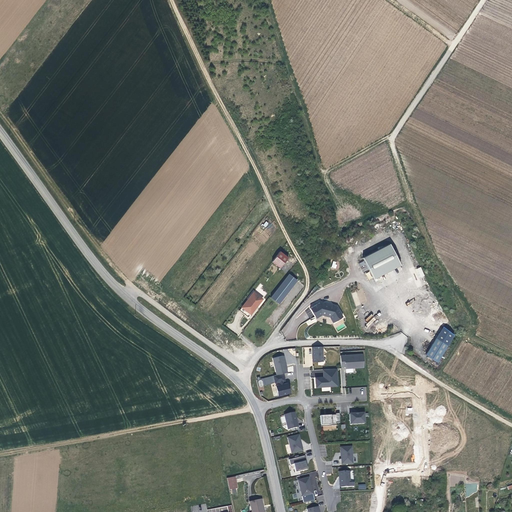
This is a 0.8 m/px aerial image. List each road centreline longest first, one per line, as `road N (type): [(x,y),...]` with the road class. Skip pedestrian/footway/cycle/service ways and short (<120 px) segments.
road 1 (track): [(300,298),(307,272),(171,0)]
road 2 (unclassified): [(511,425),(372,342),(263,348)]
road 3 (track): [(392,134),(321,169),(268,0)]
road 4 (track): [(0,116),(132,287)]
road 5 (tertiary): [(125,295),(0,129)]
road 6 (track): [(0,453),(187,419)]
road 7 (residential): [(61,511),(63,481),(185,456),(218,463)]
road 8 (residential): [(375,511),(383,474),(417,468),(422,459),(417,392),(384,392)]
road 9 (track): [(409,197),(392,134),(450,47)]
road 10 (unclassified): [(125,295),(132,287),(249,368)]
road 11 (tertiary): [(243,387),(125,295)]
